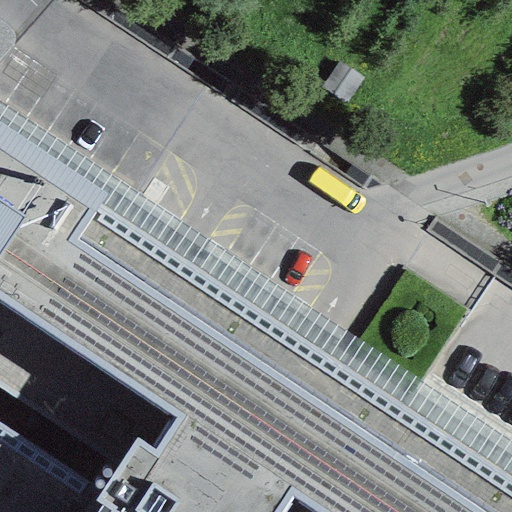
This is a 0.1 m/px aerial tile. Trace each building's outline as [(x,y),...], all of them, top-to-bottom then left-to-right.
[(0,138),(109,209),(123,189),(0,108),(0,138)] [(0,292),(5,285),(197,412),(171,451),(152,438),(114,495),(120,499),(110,511),(291,511),(307,489),(341,511),(507,511),(92,235),(109,209),(0,138),(0,292)] [(190,234),(123,189),(109,209),(511,479),(511,450),(320,321),(190,234)] [(511,511),(511,479),(109,209),(92,235),(507,511),(511,511)] [(103,511),(0,442),(0,511),(103,511)]
